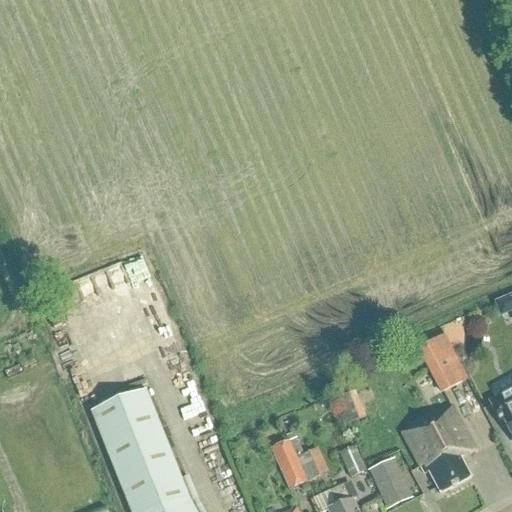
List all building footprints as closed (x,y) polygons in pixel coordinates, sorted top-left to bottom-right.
[(90,373),(153,352),(129,281),(122,284),(116,265),(71,280),(84,321),(66,327),(73,346),(64,349),(74,379),(90,374),(90,373)] [(417,353),(440,396),(466,383),(443,339),(417,353)] [(195,511),(190,504),(145,393),(92,415),(130,511),(195,511)] [(511,394),(491,405),(501,424),(502,424),(511,442),(511,394)] [(364,421),(354,395),(337,402),(346,428),(349,427),(361,460),(374,455),(362,422),(364,421)] [(475,432),(484,429),(476,405),(466,409),(475,432)] [(451,408),(432,418),(434,422),(404,438),(425,477),(429,475),(441,497),(471,481),(460,461),(473,454),(467,442),(468,441),(451,408)] [(307,486),(289,445),(271,453),(289,494),(307,486)] [(366,474),(354,450),(339,458),(351,482),(366,474)] [(327,475),(317,452),(297,461),(307,484),(327,475)] [(398,471),(373,483),(386,511),(390,511),(412,502),(398,471)] [(356,511),(353,503),(352,503),(344,487),(309,504),(312,511),(356,511)]
